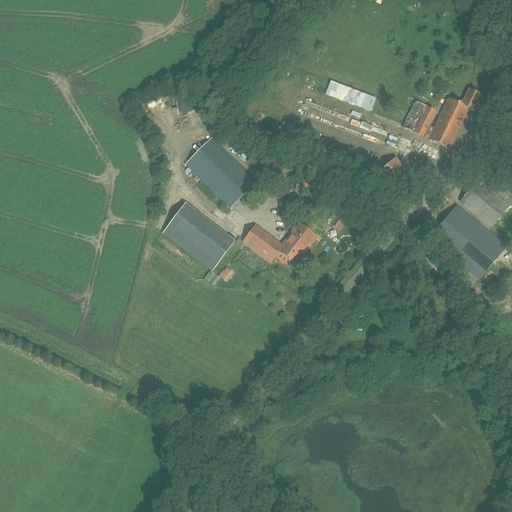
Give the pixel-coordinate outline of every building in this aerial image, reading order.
[(473,112),(477,103),(480,96),(468,90),(461,106),(457,104),(473,112)] [(373,106),(376,96),(358,91),(355,100),(373,106)] [(434,129),(429,140),(448,150),(468,109),(473,112),(457,104),(448,99),(434,129)] [(414,133),(426,107),(416,102),(403,128),(414,133)] [(426,107),(414,133),(423,138),(429,126),(436,112),(426,107)] [(171,123),(174,133),(182,131),(177,113),(166,116),(168,124),(171,123)] [(193,118),(183,122),(185,127),(195,124),(193,118)] [(429,126),(423,138),(429,140),(434,129),(429,126)] [(511,141),(511,127),(499,127),(499,133),(505,133),(505,141),(511,141)] [(255,183),(211,139),(185,165),(230,209),(255,183)] [(279,177),(286,161),(253,147),(245,163),(279,177)] [(394,203),(412,186),(391,164),(373,181),(394,203)] [(490,229),(511,202),(511,194),(485,172),(460,203),(490,229)] [(301,192),(303,182),(297,181),(294,191),(301,192)] [(234,241),(185,204),(162,234),(211,271),(234,241)] [(504,247),(457,207),(430,239),(477,278),(504,247)] [(339,231),(346,222),(338,215),(331,225),(339,231)] [(255,227),(244,242),(271,262),(275,257),(289,267),(293,262),(295,264),(316,237),(298,224),(281,247),(255,227)] [(228,275),(223,271),(218,277),(224,281),(228,275)]
